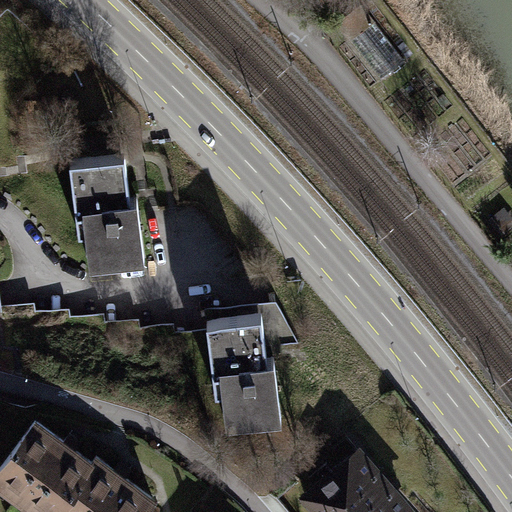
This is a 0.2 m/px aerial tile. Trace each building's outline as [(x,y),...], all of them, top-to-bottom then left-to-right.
[(344,35),(377,86),(409,66),(376,14),(344,35)] [(134,151),(79,157),(86,231),(93,230),(97,262),(154,256),(147,195),(139,196),(134,151)] [(511,224),(511,220),(498,207),(484,221),(500,237),(511,224)] [(268,358),(262,312),(206,318),(215,394),(222,393),(226,425),(282,419),(275,357),(268,358)] [(97,456),(40,415),(0,469),(0,486),(35,511),(152,511),(163,497),(101,451),(97,456)] [(417,511),(361,450),(302,504),(309,511),(417,511)]
